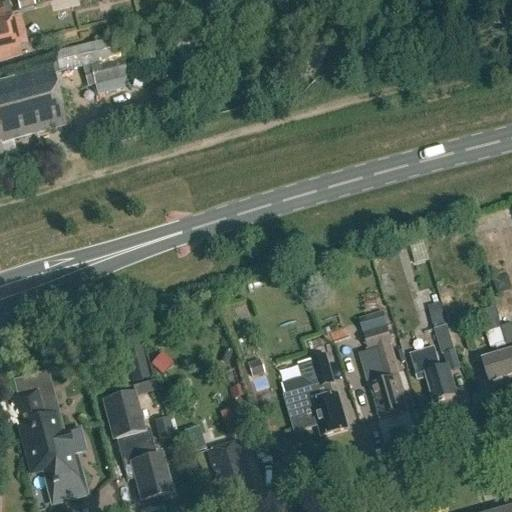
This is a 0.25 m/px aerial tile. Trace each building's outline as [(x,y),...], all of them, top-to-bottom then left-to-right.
[(34,0),(18,0),(17,0),(21,13),(37,8),(34,0)] [(0,63),(22,58),(19,45),(27,44),(21,16),(0,20),(0,63)] [(175,31),(181,53),(200,48),(194,26),(175,31)] [(106,42),(53,54),(58,74),(83,69),(87,87),(94,86),(97,97),(120,91),(127,79),(123,59),(125,59),(120,34),(106,37),(106,42)] [(0,167),(3,162),(0,149),(0,144),(67,127),(52,70),(10,81),(0,83),(0,167)] [(486,264),(511,256),(511,217),(476,228),(486,264)] [(429,263),(423,240),(409,243),(416,266),(429,263)] [(432,308),(434,313),(428,315),(433,331),(441,356),(453,352),(439,306),(432,308)] [(511,325),(509,316),(499,319),(502,329),(511,361),(511,325)] [(386,383),(371,387),(381,421),(407,413),(401,394),(404,393),(390,347),(392,346),(387,329),(364,335),(369,353),(377,350),(386,383)] [(490,385),(511,378),(511,361),(502,329),(486,334),(491,350),(496,349),(499,357),(483,362),(490,385)] [(410,355),(413,367),(418,382),(428,379),(435,404),(456,398),(447,368),(441,370),(434,348),(410,355)] [(310,362),(318,389),(334,385),(329,366),(326,357),(310,362)] [(251,379),(263,374),(259,363),(247,367),(251,379)] [(57,416),(57,415),(45,419),(38,393),(16,399),(11,400),(31,476),(41,473),(50,506),(59,503),(86,496),(75,452),(84,450),(79,429),(62,434),(57,416)] [(144,432),(134,396),(103,404),(113,441),(116,441),(127,484),(135,481),(141,503),(172,495),(162,457),(156,459),(149,431),(144,432)] [(337,396),(331,398),(312,404),(322,438),(348,431),(337,396)] [(169,419),(153,423),(158,442),(174,438),(169,419)] [(254,493),(238,443),(237,444),(208,453),(208,452),(207,453),(221,499),(221,500),(228,498),(231,505),(250,499),(249,495),(254,493)]
